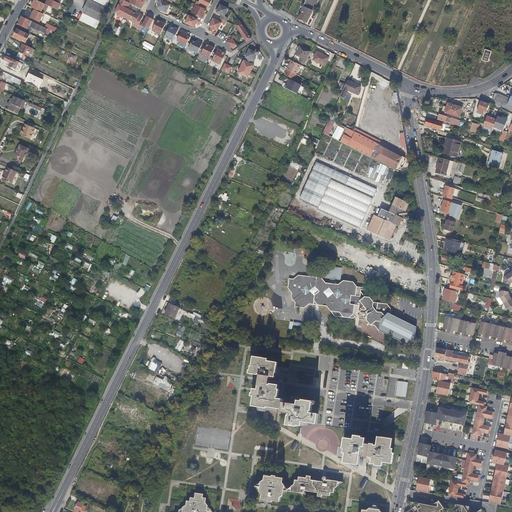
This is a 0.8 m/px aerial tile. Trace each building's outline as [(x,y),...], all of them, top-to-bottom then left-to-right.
[(45,4),(37,0),(35,0),(32,8),(41,12),(45,4)] [(52,0),(47,0),(45,4),(46,4),(48,6),(58,10),(61,4),(58,3),(52,0)] [(100,21),(106,7),(91,0),(89,0),(83,14),(99,22),(100,21)] [(128,19),(132,11),(131,11),(127,9),(125,8),(128,2),(124,0),(120,0),(118,5),(115,12),(118,14),(118,15),(122,17),(122,16),(128,19)] [(130,0),(130,2),(130,3),(142,8),(145,1),(144,0),(130,0)] [(167,12),(171,5),(168,3),(161,0),(158,0),(157,2),(160,3),(158,8),(167,12)] [(307,22),(317,0),(305,0),(301,10),(303,11),(299,19),(307,22)] [(202,8),(197,5),(192,13),(204,19),(205,16),(205,15),(207,10),(202,8)] [(229,10),(221,6),(217,13),(223,16),(221,19),(227,22),(229,19),(225,17),(229,10)] [(43,14),(34,10),(32,14),(34,15),(32,18),(40,22),(40,21),(41,21),(42,20),(41,20),(43,14)] [(138,14),(136,13),(132,11),(128,19),(134,21),(132,25),(137,27),(140,21),(143,17),(143,16),(138,13),(138,14)] [(99,22),(83,14),(79,21),(96,29),(99,22)] [(199,25),(201,21),(189,15),(185,23),(195,28),(197,24),(199,25)] [(16,26),(26,32),(27,29),(29,25),(31,26),(47,34),(49,30),(45,28),(22,16),(18,24),(17,24),(16,26)] [(152,21),(153,19),(147,16),(144,23),(140,21),(137,27),(141,29),(142,26),(148,29),(152,21)] [(164,27),(166,23),(162,21),(162,22),(157,19),(152,30),(160,34),(164,27)] [(227,22),(221,19),(220,22),(214,19),(210,27),(211,28),(214,29),(218,31),(222,23),(226,25),(227,22)] [(240,22),(235,25),(241,33),(246,30),(240,22)] [(177,33),(178,29),(175,28),(170,26),(164,36),(173,41),(177,33)] [(14,36),(26,42),(30,35),(17,29),(14,36)] [(251,38),(246,30),(241,33),(246,42),(251,38)] [(177,40),(186,45),(189,39),(190,37),(187,35),(187,34),(181,31),(177,40)] [(198,53),(201,46),(202,43),(196,41),(196,42),(192,40),(188,48),(198,53)] [(19,52),(29,57),(33,48),(23,43),(19,52)] [(213,51),(215,47),(211,45),(211,46),(206,44),(201,55),(209,59),(213,51)] [(302,57),(300,61),(305,63),(311,51),(301,46),(297,55),(302,57)] [(221,64),(225,55),(226,54),(221,51),(222,51),(218,49),(212,60),(221,64)] [(246,57),(247,58),(245,61),(251,64),(253,61),(254,61),(257,54),(258,55),(259,52),(256,50),(255,52),(249,49),(246,57)] [(485,49),(481,60),(488,62),(491,51),(485,49)] [(322,55),(322,54),(318,52),(314,60),(326,66),(329,59),(322,55)] [(16,70),(19,62),(7,56),(5,60),(6,61),(9,62),(9,64),(8,66),(16,70)] [(244,60),(241,67),(251,72),(254,65),(251,64),(245,61),(244,60)] [(298,75),(303,66),(294,61),(289,70),(286,75),(295,80),(298,75)] [(251,72),(241,67),(238,73),(248,78),(251,72)] [(0,80),(5,83),(9,75),(1,71),(0,70),(0,80)] [(301,85),(289,79),(285,88),(297,93),(301,85)] [(0,84),(7,88),(9,85),(5,83),(0,80),(0,84)] [(352,82),(348,80),(341,96),(345,98),(348,90),(352,82)] [(352,82),(348,90),(358,94),(361,86),(352,82)] [(498,93),(495,93),(492,100),(511,107),(511,93),(510,98),(498,93)] [(11,104),(17,107),(20,100),(14,97),(11,104)] [(489,104),(481,101),(478,112),(483,114),(484,111),(486,112),(489,104)] [(447,107),(445,112),(460,117),(462,108),(448,103),(447,107)] [(41,112),(43,107),(30,104),(27,114),(38,117),(38,118),(43,119),(44,113),(41,112)] [(461,120),(440,114),(438,119),(450,122),(449,124),(451,125),(452,123),(459,125),(461,120)] [(494,126),(497,120),(487,116),(483,126),(484,126),(483,129),(488,131),(489,128),(493,130),(494,126)] [(497,120),(494,126),(503,130),(507,120),(498,116),(497,120)] [(436,121),(428,118),(426,125),(434,127),(436,121)] [(335,122),(329,119),(323,133),(329,135),(335,122)] [(436,121),(434,127),(434,128),(441,130),(441,129),(443,123),(439,122),(436,121)] [(472,123),(469,131),(477,133),(479,125),(472,123)] [(29,141),(34,129),(25,125),(23,129),(24,130),(21,137),(29,141)] [(332,137),(339,141),(345,129),(338,125),(332,137)] [(345,129),(339,141),(399,172),(400,170),(403,169),(406,163),(405,161),(406,159),(362,136),(346,127),(345,129)] [(461,141),(447,138),(443,154),(457,157),(461,141)] [(22,162),(28,150),(20,146),(14,158),(22,162)] [(487,163),(498,166),(502,152),(491,149),(487,163)] [(450,177),(454,162),(440,158),(436,173),(450,177)] [(298,170),(300,165),(291,160),(289,165),(298,170)] [(316,160),(299,198),(359,227),(378,189),(316,160)] [(457,172),(464,174),(466,165),(459,163),(457,172)] [(4,167),(0,174),(0,181),(6,184),(13,171),(4,167)] [(453,184),(460,186),(462,179),(455,177),(453,184)] [(446,185),(443,196),(452,199),(455,188),(446,185)] [(374,214),(368,228),(391,238),(397,224),(399,226),(404,215),(403,211),(406,212),(410,203),(396,196),(388,213),(377,208),(375,214),(374,214)] [(444,200),(441,211),(451,213),(453,203),(444,200)] [(113,215),(111,220),(119,224),(121,219),(113,215)] [(455,219),(449,217),(448,220),(447,220),(444,229),(453,232),(456,222),(454,222),(455,219)] [(34,224),(31,231),(40,234),(42,227),(34,224)] [(29,232),(26,238),(35,242),(37,236),(29,232)] [(461,241),(452,238),(450,248),(453,249),(452,251),(458,253),(461,241)] [(18,256),(24,259),(27,254),(21,251),(18,256)] [(493,265),(494,264),(483,261),(482,267),(484,268),(482,275),(494,278),(497,279),(500,267),(493,265)] [(331,284),(335,284),(335,279),(341,280),(342,268),(327,266),(326,278),(331,279),(331,284)] [(58,275),(61,276),(62,273),(54,270),(51,280),(56,282),(58,275)] [(454,272),(453,276),(452,280),(451,283),(455,284),(454,287),(461,288),(464,275),(454,272)] [(511,281),(511,274),(511,272),(505,276),(503,283),(510,284),(511,283),(511,282),(511,281)] [(75,293),(82,280),(74,276),(68,290),(75,293)] [(378,323),(379,318),(386,312),(391,314),(391,308),(388,304),(374,303),(370,298),(365,297),(362,292),(362,287),(357,287),(354,282),(344,281),(339,285),(335,284),(331,284),(326,283),(322,278),(299,276),(294,280),(290,279),(290,280),(289,289),(293,293),(292,298),(296,303),(295,307),(305,308),(310,304),(319,305),(327,306),(335,316),(354,318),(359,315),(363,319),(367,320),(371,325),(375,325),(377,329),(378,323)] [(21,290),(29,295),(33,289),(25,284),(21,290)] [(456,292),(446,289),(443,299),(455,302),(456,297),(455,296),(456,292)] [(500,297),(504,303),(511,298),(509,294),(508,294),(509,292),(502,290),(500,297)] [(40,293),(37,297),(46,302),(48,297),(40,293)] [(38,298),(35,304),(43,308),(46,302),(38,298)] [(180,308),(171,303),(166,313),(175,318),(180,308)] [(416,327),(391,314),(386,312),(379,318),(378,323),(377,329),(407,345),(416,327)] [(450,332),(454,318),(446,316),(443,328),(445,329),(447,329),(446,331),(450,332)] [(205,328),(208,322),(197,317),(194,322),(205,328)] [(461,320),(454,318),(450,332),(454,333),(454,331),(455,331),(458,332),(461,320)] [(468,322),(461,320),(458,332),(460,332),(462,333),(462,335),(465,336),(468,322)] [(476,324),(468,322),(465,336),(469,337),(470,335),(471,335),(473,336),(476,324)] [(489,323),(482,322),(479,334),(481,334),(483,335),(482,337),(486,338),(489,323)] [(494,337),(497,325),(489,323),(486,338),(489,338),(490,336),(491,336),(494,337)] [(501,341),(504,327),(497,325),(494,337),(497,338),(498,338),(497,340),(501,341)] [(506,340),(509,341),(511,328),(504,327),(501,341),(505,342),(505,341),(505,340),(506,340)] [(54,330),(52,335),(60,339),(63,334),(54,330)] [(181,339),(176,348),(181,350),(186,342),(181,339)] [(191,347),(198,350),(201,344),(194,341),(191,347)] [(446,349),(437,347),(435,358),(445,360),(445,359),(446,349)] [(453,351),(446,349),(445,359),(457,362),(459,355),(453,354),(453,351)] [(495,353),(495,354),(494,356),(493,360),(492,365),(500,367),(503,352),(499,352),(498,354),(497,353),(495,353)] [(500,367),(507,369),(510,356),(507,356),(506,355),(507,353),(503,352),(500,367)] [(253,395),(252,405),(257,406),(267,407),(267,406),(282,408),(281,411),(289,413),(288,423),(302,425),(303,419),(317,421),(319,415),(319,412),(312,411),(312,410),(314,401),(299,398),(298,404),(290,403),(284,402),(284,398),(283,398),(281,398),(279,397),(281,384),(270,382),(270,380),(271,375),(277,376),(278,366),(279,361),(269,360),(270,357),(255,355),(254,364),(251,364),(250,372),(260,373),(260,378),(259,379),(259,380),(258,387),(253,387),(253,388),(253,390),(252,395),(253,395)] [(469,357),(459,355),(457,362),(460,362),(458,373),(467,375),(470,361),(468,361),(469,357)] [(148,368),(159,373),(164,362),(153,357),(148,368)] [(448,375),(433,372),(433,379),(439,380),(451,383),(452,383),(454,374),(449,373),(448,375)] [(154,384),(170,391),(173,384),(170,382),(171,379),(165,376),(164,379),(157,376),(154,384)] [(451,383),(439,380),(438,384),(439,384),(439,387),(449,389),(451,383)] [(408,382),(398,381),(396,396),(406,397),(408,382)] [(449,389),(439,387),(438,389),(437,389),(436,393),(448,396),(449,389)] [(490,391),(473,388),(469,403),(479,405),(473,434),(479,435),(481,436),(482,432),(491,434),(492,427),(484,425),(485,418),(494,420),(496,412),(487,410),(488,407),(486,406),(487,403),(479,401),(480,393),(489,395),(490,391)] [(511,396),(511,399),(511,402),(511,405),(510,404),(509,412),(510,412),(509,417),(508,417),(506,425),(507,425),(506,430),(505,430),(504,433),(499,432),(499,436),(500,436),(499,441),(498,441),(497,445),(508,448),(510,436),(511,436),(511,396)] [(438,413),(427,411),(425,423),(436,425),(437,418),(439,419),(439,420),(446,421),(446,420),(448,421),(448,422),(448,421),(450,421),(450,422),(457,424),(457,423),(459,423),(459,424),(463,425),(463,424),(465,424),(465,425),(465,426),(468,414),(440,407),(438,413)] [(392,445),(393,439),(378,436),(377,444),(366,442),(367,436),(355,434),(354,438),(345,436),(343,447),(342,453),(345,453),(343,462),(358,464),(360,456),(371,458),(370,463),(382,465),(383,461),(392,463),(395,450),(391,449),(392,445)] [(428,463),(455,469),(458,457),(458,458),(456,458),(456,457),(452,456),(452,457),(450,457),(450,455),(443,454),(443,455),(441,455),(441,453),(441,454),(439,454),(440,453),(432,451),(432,452),(430,452),(432,445),(421,443),(418,454),(429,457),(428,463)] [(490,501),(502,503),(510,465),(505,464),(508,451),(496,449),(495,453),(496,453),(495,458),(494,458),(493,462),(498,463),(497,466),(498,467),(497,472),(496,471),(495,479),(496,479),(495,484),(494,484),(492,492),(493,492),(492,497),(491,497),(490,501)] [(452,480),(449,495),(466,498),(467,495),(458,493),(460,485),(468,487),(469,484),(471,484),(472,480),(480,482),(482,475),(473,473),(475,465),(483,467),(485,460),(477,458),(477,454),(469,453),(462,482),(452,480)] [(264,480),(261,483),(259,492),(260,493),(262,495),(261,499),(268,500),(268,501),(272,502),(272,501),(279,502),(280,498),(283,495),(285,486),(282,483),(283,479),(276,477),(276,476),(272,476),(272,477),(264,476),(264,480)] [(294,485),(291,487),(291,492),(303,493),(302,494),(303,495),(303,496),(304,496),(305,496),(306,496),(306,495),(306,494),(306,493),(305,492),(305,491),(318,493),(317,496),(322,497),(322,495),(330,496),(330,492),(334,493),(334,488),(337,486),(338,481),(327,480),(327,478),(326,477),(324,477),(323,477),(323,478),(323,480),(323,481),(324,481),(324,482),(311,480),(311,477),(307,476),(307,478),(299,477),(298,481),(295,480),(294,485)] [(418,486),(417,490),(429,492),(431,479),(419,477),(419,481),(420,481),(419,486),(418,486)] [(202,510),(207,511),(208,505),(206,503),(206,499),(203,498),(203,495),(195,494),(195,499),(191,498),(190,502),(187,501),(186,505),(183,508),(182,511),(192,511),(193,511),(195,511),(194,511),(198,511),(197,511),(197,509),(202,510)] [(446,511),(450,509),(444,508),(439,501),(435,503),(433,499),(429,502),(427,498),(419,503),(413,502),(407,501),(412,508),(405,511),(446,511)] [(79,501),(74,511),(79,511),(80,511),(81,511),(83,511),(86,509),(82,507),(84,504),(79,501)]
